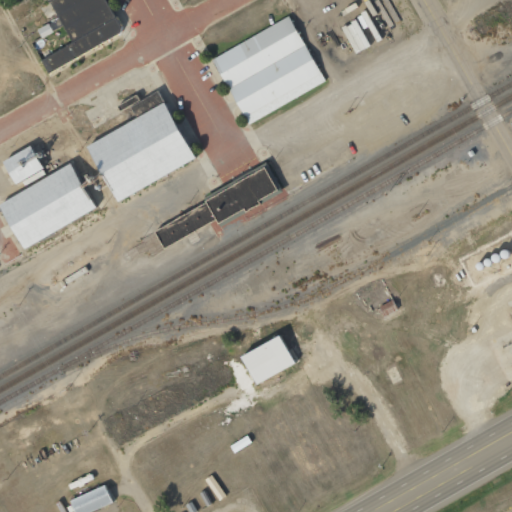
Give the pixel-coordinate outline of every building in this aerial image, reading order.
[(46,72),(121,34),(104,0),(48,0),(71,44),(40,60),(46,72)] [(212,57),(245,124),(324,84),(291,17),(212,57)] [(89,131),(121,187),(197,144),(166,88),(89,131)] [(2,162),(15,186),(21,183),(24,189),(46,177),(30,147),(2,162)] [(1,190),(27,235),(99,194),(73,149),(1,190)] [(155,217),(165,235),(217,205),(219,209),(247,193),(250,197),(263,189),(260,186),(279,175),(266,153),(155,217)] [(153,229),(163,249),(215,222),(216,225),(278,193),(266,171),(153,229)] [(243,340),(259,368),(297,346),(281,318),(243,340)] [(240,355),(255,384),(294,364),(279,335),(240,355)] [(71,488),(78,505),(114,489),(106,472),(71,488)] [(69,500),(74,511),(91,511),(112,503),(104,484),(69,500)]
